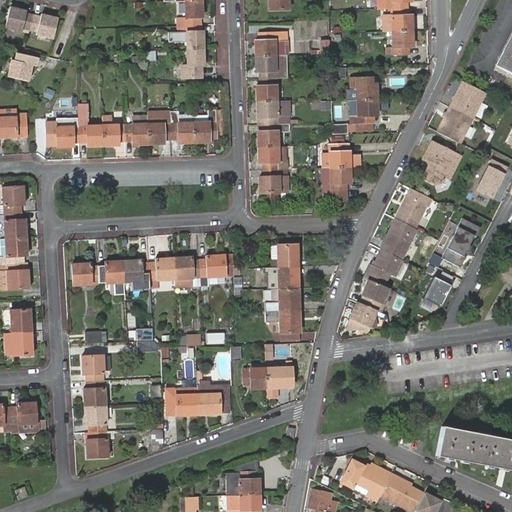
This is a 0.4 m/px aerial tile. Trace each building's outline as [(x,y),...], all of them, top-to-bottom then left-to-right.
[(288,0),(268,0),(268,11),(289,10),(288,0)] [(411,0),(377,0),(378,10),(390,9),(408,9),(407,1),(411,1),(411,0)] [(177,19),(177,26),(200,25),(200,18),(202,18),(202,1),(184,1),(185,18),(177,19)] [(29,31),(33,17),(26,15),(26,13),(9,9),(4,30),(20,34),(21,29),(29,31)] [(382,16),(382,33),(391,32),(412,31),(412,16),(408,15),(408,9),(390,9),(391,16),(382,16)] [(41,19),(33,17),(29,31),(36,32),(35,37),(53,42),(58,20),(41,16),(41,19)] [(326,38),(326,21),(295,21),(295,52),(309,52),(309,38),(326,38)] [(200,25),(177,26),(177,33),(168,33),(169,43),(186,42),(187,50),(203,49),(203,32),(201,31),(200,25)] [(412,31),(391,32),(392,54),(409,54),(409,46),(413,46),(412,31)] [(254,41),(254,57),(285,56),(288,56),(288,42),(288,33),(275,33),(257,33),(257,41),(254,41)] [(511,38),(498,66),(511,73),(511,38)] [(203,49),(187,50),(188,74),(202,74),(202,67),(204,67),(203,49)] [(29,84),(34,68),(29,66),(31,59),(17,56),(15,63),(12,62),(8,78),(29,84)] [(259,73),(259,79),(275,79),(286,78),(285,56),(254,57),(255,73),(259,73)] [(69,62),(67,78),(75,78),(77,63),(69,62)] [(329,67),(329,77),(329,79),(345,78),(345,67),(329,67)] [(356,101),(376,100),(376,84),(372,84),(372,78),(350,78),(350,90),(355,90),(356,101)] [(256,86),(256,102),(276,102),(275,79),(259,79),(259,86),(256,86)] [(437,133),(458,144),(484,93),(463,82),(437,133)] [(345,91),(345,101),(350,101),(356,101),(355,90),(350,90),(345,91)] [(377,116),(376,100),(356,101),(350,101),(351,123),(373,123),(373,116),(377,116)] [(276,102),(256,102),(256,118),(260,119),(260,125),(288,124),(288,101),(276,102)] [(87,147),(102,146),(102,126),(88,126),(87,105),(78,106),(78,118),(79,143),(87,144),(87,147)] [(193,123),(193,143),(209,142),(209,139),(216,139),(216,110),(207,111),(207,123),(193,123)] [(170,124),(170,113),(147,113),(147,124),(170,124)] [(193,123),(193,116),(178,116),(178,113),(170,113),(170,124),(171,140),(177,140),(178,144),(193,143),(193,123)] [(16,117),(0,117),(0,136),(26,136),(26,114),(16,114),(16,117)] [(119,142),(125,142),(125,125),(111,125),(110,117),(101,117),(102,126),(102,146),(119,146),(119,142)] [(56,118),(56,127),(73,127),(72,118),(56,118)] [(73,143),(79,143),(78,118),(72,118),(73,127),(56,127),(56,148),(73,147),(73,143)] [(125,125),(125,142),(132,142),(132,145),(148,145),(147,124),(125,125)] [(164,140),(171,140),(170,124),(147,124),(148,145),(164,144),(164,140)] [(257,131),(258,147),(278,147),(277,133),(289,132),(288,124),(260,125),(260,131),(257,131)] [(331,135),(347,135),(346,124),(331,125),(331,135)] [(426,163),(427,166),(420,180),(432,186),(444,179),(449,181),(461,157),(431,142),(421,160),(426,163)] [(349,168),(359,168),(359,155),(349,154),(349,145),(344,145),(331,145),(329,145),(330,169),(349,168)] [(278,170),(287,170),(286,147),(278,147),(258,147),(258,164),(262,164),(262,170),(278,170)] [(507,169),(491,161),(476,191),(491,198),(507,169)] [(330,169),(322,169),(323,201),(346,201),(346,183),(350,183),(349,168),(330,169)] [(287,192),(287,170),(278,170),(262,170),(262,177),(258,177),(259,194),(261,193),(261,202),(279,202),(279,192),(287,192)] [(3,206),(4,214),(22,214),(21,205),(23,205),(22,186),(2,187),(3,206)] [(415,229),(425,207),(427,208),(431,200),(410,189),(395,219),(415,229)] [(5,239),(25,238),(24,219),(22,219),(22,214),(4,214),(5,239)] [(481,228),(462,218),(441,258),(460,268),(466,258),(464,256),(466,252),(468,253),(471,247),(469,246),(474,236),(476,237),(481,228)] [(402,260),(416,230),(415,229),(395,219),(380,249),(381,249),(402,260)] [(0,264),(6,264),(24,264),(24,256),(26,256),(25,238),(5,239),(6,257),(0,256),(0,264)] [(277,268),(297,267),(296,245),(276,246),(277,268)] [(395,277),(403,261),(381,249),(373,265),(371,264),(364,278),(368,280),(384,287),(390,274),(395,277)] [(199,260),(200,286),(208,286),(208,277),(234,275),(234,269),(234,264),(234,255),(205,257),(206,259),(199,260)] [(174,259),(175,279),(192,278),(193,287),(200,286),(199,260),(192,260),(192,258),(174,259)] [(501,276),(511,281),(511,258),(510,258),(501,276)] [(149,281),(175,279),(174,259),(154,260),(154,262),(148,263),(149,281)] [(149,281),(148,263),(141,263),(141,261),(123,262),(124,282),(130,282),(139,282),(140,290),(150,289),(149,281)] [(124,282),(123,262),(104,263),(104,266),(98,266),(99,284),(115,283),(124,282)] [(24,269),(24,264),(6,264),(8,289),(28,288),(27,269),(24,269)] [(73,285),(99,284),(98,266),(90,267),(90,264),(71,265),(73,285)] [(271,290),(297,289),(297,267),(277,268),(271,268),(271,290)] [(452,285),(434,276),(423,298),(441,307),(452,285)] [(383,304),(389,289),(384,287),(368,280),(365,288),(367,289),(363,297),(360,303),(377,310),(381,312),(384,305),(383,304)] [(115,283),(116,293),(124,292),(124,282),(115,283)] [(140,290),(139,282),(130,282),(131,290),(140,290)] [(265,312),(298,311),(297,289),(271,290),(271,302),(265,303),(265,312)] [(377,326),(375,314),(377,310),(360,303),(356,313),(353,311),(350,319),(347,328),(351,330),(377,326)] [(11,333),(31,332),(29,309),(10,310),(11,333)] [(299,333),(298,311),(265,312),(265,322),(278,322),(279,334),(299,333)] [(134,326),(134,313),(126,313),(126,327),(134,326)] [(32,354),(31,332),(11,333),(12,355),(32,354)] [(82,344),(102,343),(101,332),(81,333),(82,344)] [(11,333),(3,333),(4,355),(12,355),(11,333)] [(223,333),(206,334),(207,344),(224,343),(223,333)] [(299,340),(299,333),(279,334),(279,341),(299,340)] [(179,334),(179,345),(199,345),(199,334),(179,334)] [(137,353),(161,352),(161,348),(154,342),(137,342),(137,353)] [(236,345),(230,345),(231,361),(240,361),(240,345),(236,345)] [(86,382),(103,381),(102,355),(81,356),(82,375),(86,375),(86,382)] [(287,368),(265,369),(265,388),(266,398),(276,398),(276,388),(281,388),(281,384),(287,384),(287,368)] [(292,387),(291,368),(287,368),(287,384),(281,384),(281,388),(292,387)] [(265,388),(265,369),(242,370),(243,384),(250,385),(250,389),(265,388)] [(196,371),(196,386),(197,389),(198,414),(229,413),(228,385),(209,385),(209,381),(201,381),(201,371),(196,371)] [(84,407),(104,406),(103,381),(86,382),(86,389),(83,389),(84,407)] [(160,387),(150,387),(151,399),(160,399),(160,387)] [(167,415),(198,414),(197,389),(166,390),(167,415)] [(16,406),(10,407),(11,432),(46,430),(45,420),(36,420),(35,402),(16,403),(16,406)] [(2,404),(0,404),(0,425),(3,425),(3,432),(11,432),(10,407),(3,407),(2,404)] [(105,432),(104,406),(84,407),(85,426),(88,425),(89,433),(105,432)] [(294,429),(288,428),(286,438),(292,440),(294,429)] [(511,440),(441,428),(436,456),(511,470),(511,440)] [(113,439),(113,432),(105,432),(89,433),(89,440),(86,440),(87,458),(107,457),(106,440),(113,439)] [(161,432),(152,432),(152,446),(162,445),(161,432)] [(258,472),(257,459),(234,467),(234,474),(254,473),(258,472)] [(377,498),(388,474),(368,465),(366,470),(350,463),(344,475),(343,474),(339,484),(350,490),(353,485),(368,492),(366,497),(376,502),(377,498)] [(232,496),(259,495),(258,478),(255,478),(254,473),(234,474),(226,474),(226,497),(228,496),(232,496)] [(398,479),(388,474),(377,498),(407,511),(410,511),(421,491),(397,480),(398,479)] [(15,490),(18,499),(27,495),(24,487),(15,490)] [(330,494),(312,491),(308,508),(316,510),(315,511),(334,511),(336,504),(329,503),(330,494)] [(423,491),(414,510),(419,511),(434,511),(440,499),(423,491)] [(259,511),(259,495),(232,496),(228,496),(229,511),(228,511),(255,511),(256,511),(259,511)] [(195,511),(195,498),(185,498),(185,511),(195,511)]
